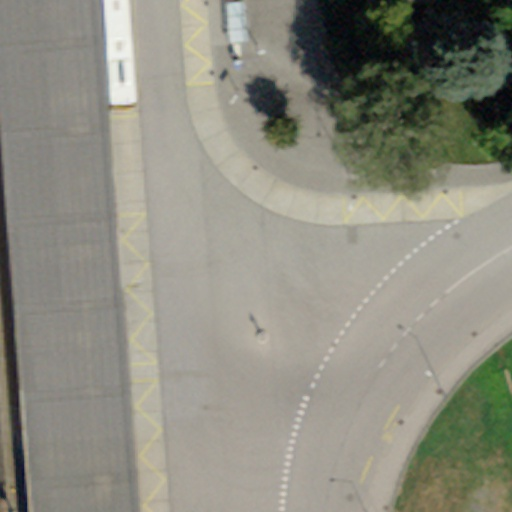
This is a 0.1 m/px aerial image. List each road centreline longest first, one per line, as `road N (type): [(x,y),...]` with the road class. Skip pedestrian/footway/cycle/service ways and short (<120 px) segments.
road 1 (residential): [(349,419),(190,220),(159,109),(150,0)]
road 2 (residential): [(349,419),(383,361),(429,307),(511,247)]
